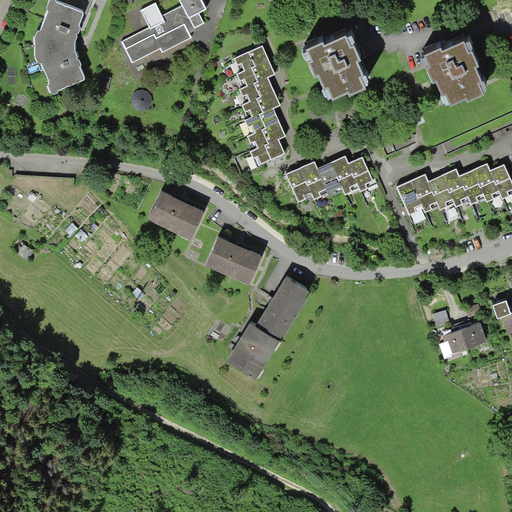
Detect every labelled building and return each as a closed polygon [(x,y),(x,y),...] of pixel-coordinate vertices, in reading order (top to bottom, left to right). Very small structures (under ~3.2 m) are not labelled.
[(55,0),(48,0),(46,7),(47,11),(40,30),(37,31),(34,36),(35,56),(37,61),(41,62),(49,81),(47,85),(51,93),(54,94),(58,92),(58,90),(84,79),(80,66),(81,64),(79,59),(77,58),(78,55),(75,49),(74,41),(77,36),(76,34),(78,32),(80,27),(79,24),(83,13),(56,2),(55,0)] [(207,9),(202,0),(179,0),(182,5),(163,15),(156,2),(141,10),(149,27),(121,41),(133,63),(161,49),(162,53),(192,38),(190,33),(196,30),(195,28),(205,23),(200,13),(207,9)] [(351,46),(346,36),(324,45),(323,42),(307,49),(312,61),(309,62),(315,78),(318,77),(325,90),(328,89),(333,100),(348,94),(349,97),(367,89),(362,78),(365,77),(359,62),(361,61),(354,45),(351,46)] [(469,52),(464,41),(443,51),(441,48),(424,55),(429,67),(426,68),(433,84),(436,83),(443,97),(445,96),(450,106),(466,99),(467,103),(484,95),(479,84),(482,82),(476,68),(479,67),(472,51),(469,52)] [(245,71),(269,60),(262,46),(234,58),(237,65),(241,64),(245,71)] [(245,71),(237,74),(240,81),(244,79),(247,86),(268,77),(275,74),(269,60),(245,71)] [(111,77),(104,75),(99,92),(106,94),(111,77)] [(250,102),(274,91),(268,77),(247,86),(239,90),(242,96),(247,95),(250,102)] [(151,105),(152,100),(151,95),(147,91),(142,90),(137,91),(133,95),(131,100),(133,105),(137,109),(142,110),(147,109),(151,105)] [(253,117),(273,108),(280,105),(274,91),(250,102),(242,105),(245,112),(250,110),(253,117)] [(279,122),(273,108),(253,117),(245,121),(248,127),(252,126),(255,133),(279,122)] [(255,141),(258,148),(279,139),(286,136),(279,122),(255,133),(248,136),(251,142),(255,141)] [(285,154),(279,139),(258,148),(250,151),(253,159),(258,157),(261,164),(285,154)] [(346,156),(332,162),(344,190),(346,194),(352,191),(350,187),(358,183),(349,163),(346,156)] [(363,157),(349,163),(358,183),(361,191),(368,188),(366,184),(373,181),(363,157)] [(314,161),(301,167),(311,192),(315,200),(322,196),(320,191),(326,188),(318,168),(314,161)] [(344,190),(332,162),(318,168),(326,188),(330,196),(344,190)] [(487,163),(473,169),(483,193),(487,201),(493,199),(491,194),(499,190),(490,170),(487,163)] [(511,182),(504,164),(490,170),(499,190),(503,199),(510,196),(507,191),(511,189),(511,182)] [(311,192),(301,167),(286,174),(299,202),(306,199),(304,195),(311,192)] [(456,169),(442,175),(453,199),(456,207),(463,204),(461,199),(468,196),(459,175),(456,169)] [(483,193),(473,169),(459,175),(468,196),(471,204),(478,201),(476,197),(483,193)] [(15,174),(14,179),(74,182),(74,177),(15,174)] [(425,174),(411,180),(422,203),(425,212),(432,209),(430,205),(437,201),(428,181),(425,174)] [(453,199),(442,175),(428,181),(437,201),(440,209),(447,206),(445,202),(453,199)] [(422,203),(411,180),(396,187),(409,215),(417,212),(414,207),(422,203)] [(204,212),(161,191),(147,219),(190,240),(204,212)] [(262,256),(218,237),(205,266),(249,285),(262,256)] [(310,290),(287,276),(256,326),(250,323),(226,361),(257,380),(280,341),(279,340),(282,335),(284,336),(307,299),(305,297),(310,290)] [(502,317),(511,314),(511,312),(509,306),(507,300),(493,305),(497,319),(502,317)] [(479,303),(465,308),(469,317),(482,313),(479,303)] [(433,314),(437,327),(450,322),(446,310),(433,314)] [(508,334),(511,332),(511,311),(511,312),(511,314),(502,317),(508,334)] [(469,319),(451,325),(454,332),(460,330),(472,326),(469,319)] [(472,326),(460,330),(467,349),(487,342),(480,323),(472,326)] [(451,354),(467,349),(460,330),(454,332),(442,336),(444,342),(439,344),(444,359),(452,357),(451,354)]
